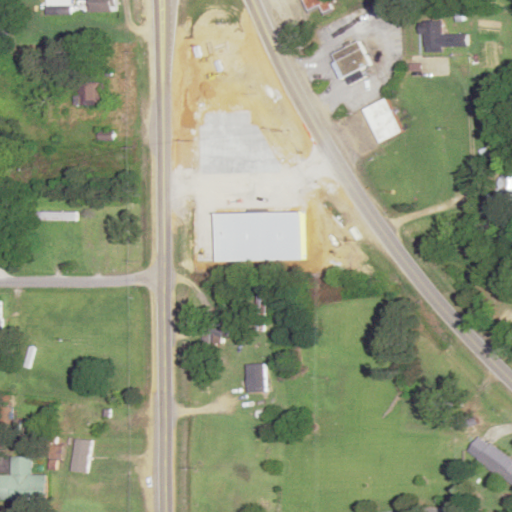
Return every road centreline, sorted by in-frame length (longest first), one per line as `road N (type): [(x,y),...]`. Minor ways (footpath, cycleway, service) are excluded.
road 1 (secondary): [(166,511),(160,0)]
road 2 (secondary): [(511,381),(377,224),(281,67),(251,0)]
road 3 (residential): [(162,275),(0,273)]
